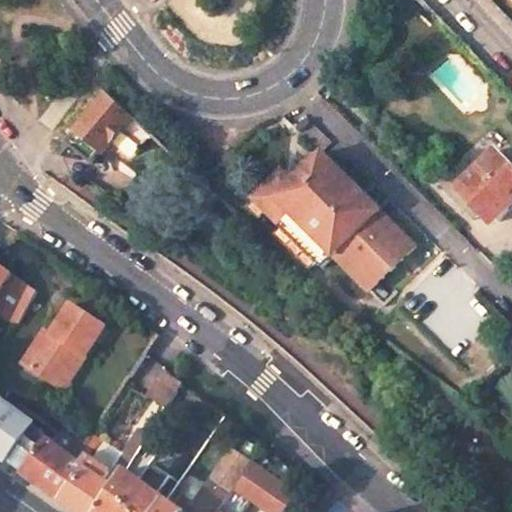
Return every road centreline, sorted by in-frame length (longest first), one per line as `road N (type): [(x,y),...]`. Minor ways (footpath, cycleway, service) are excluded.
road 1 (tertiary): [(8,174),(35,204),(246,361),(398,511)]
road 2 (residential): [(284,79),(506,296)]
road 3 (tertiary): [(95,0),(171,84),(229,98),(284,79)]
